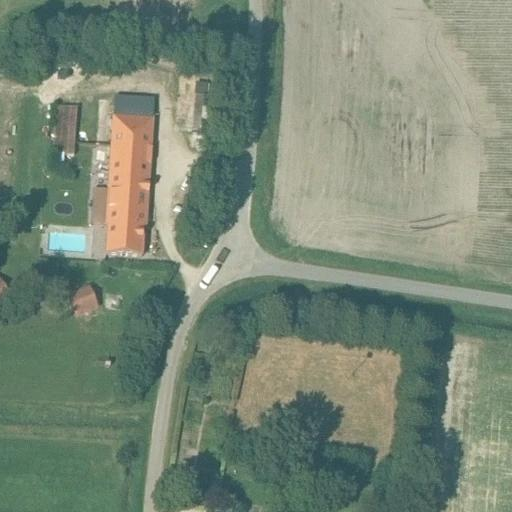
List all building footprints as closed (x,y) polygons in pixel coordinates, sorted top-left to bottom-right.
[(191,132),(213,136),(217,100),(196,97),(191,132)] [(107,228),(106,256),(142,259),(144,230),(145,230),(151,150),(154,101),(115,99),(114,119),(112,119),(105,227),(107,228)] [(52,155),(74,157),(78,110),(56,108),(52,155)] [(0,307),(12,300),(0,282),(0,307)] [(90,290),(71,298),(67,299),(75,318),(97,309),(90,290)]
